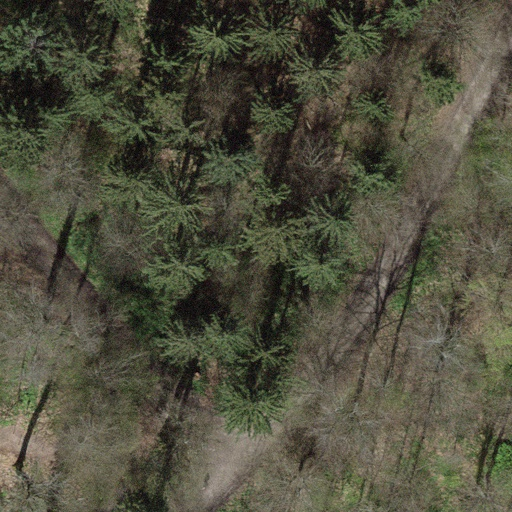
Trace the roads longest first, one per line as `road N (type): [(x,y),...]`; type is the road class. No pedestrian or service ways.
road 1 (track): [(511,34),(410,242),(302,386),(182,511)]
road 2 (track): [(0,222),(206,484)]
